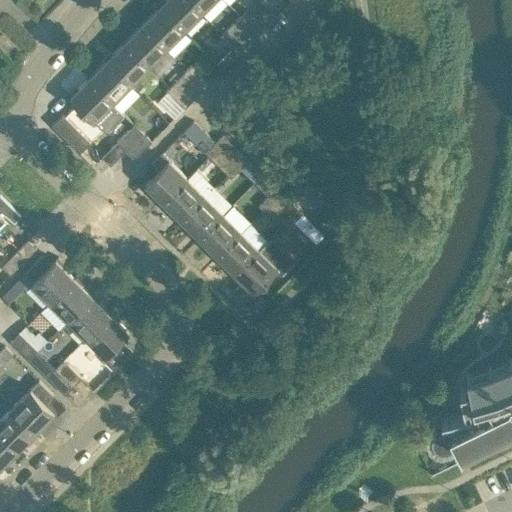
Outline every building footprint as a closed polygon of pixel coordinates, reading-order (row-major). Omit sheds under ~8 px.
[(184,29),(201,11),(190,0),(164,0),(160,5),(184,29)] [(190,0),(201,11),(211,0),(190,0)] [(166,46),(184,29),(160,5),(142,23),(166,46)] [(267,6),(259,14),(267,23),(276,15),(267,6)] [(255,36),(264,27),(246,9),(238,17),(255,36)] [(247,44),(255,36),(238,17),(229,26),(247,44)] [(148,64),(166,46),(142,23),(124,41),(148,64)] [(238,53),(247,44),(229,26),(220,35),(238,53)] [(137,75),(148,64),(124,41),(106,59),(130,82),(137,90),(145,82),(137,75)] [(112,100),(130,82),(106,59),(89,76),(112,100)] [(202,89),(211,81),(193,63),(184,71),(202,89)] [(194,97),(202,89),(184,71),(176,79),(194,97)] [(119,107),(112,100),(89,76),(71,94),(69,92),(68,93),(101,126),(119,107)] [(185,107),(194,97),(176,79),(167,89),(185,107)] [(63,112),(52,123),(53,123),(80,151),(91,140),(63,112)] [(190,133),(206,148),(216,138),(195,119),(172,144),(177,148),(190,133)] [(111,164),(143,131),(134,122),(116,140),(117,140),(102,155),(111,164)] [(134,158),(152,140),(143,131),(111,164),(126,149),(134,158)] [(215,161),(233,142),(223,132),(205,150),(215,161)] [(224,169),(242,151),(233,142),(215,161),(224,169)] [(231,176),(249,158),(242,151),(224,169),(231,176)] [(164,200),(188,176),(169,158),(146,182),(164,200)] [(182,218),(206,194),(188,176),(164,200),(182,218)] [(268,213),(286,195),(277,186),(259,204),(268,213)] [(21,214),(0,193),(0,219),(4,215),(12,223),(21,214)] [(200,236),(224,212),(206,194),(182,218),(200,236)] [(276,221),(295,204),(286,195),(268,213),(276,221)] [(285,229),(303,211),(295,204),(276,221),(285,229)] [(218,253),(242,230),(224,212),(200,236),(218,253)] [(236,271),(260,247),(242,230),(218,253),(236,271)] [(236,271),(254,290),(277,267),(283,272),(295,260),(271,236),(260,247),(236,271)] [(36,247),(29,239),(28,238),(10,256),(18,265),(36,247)] [(59,256),(58,255),(52,262),(43,253),(25,271),(34,280),(32,281),(51,300),(75,276),(57,258),(59,256)] [(11,273),(18,265),(10,256),(2,264),(11,273)] [(69,318),(93,294),(75,276),(51,300),(69,318)] [(88,336),(111,313),(93,294),(69,318),(64,323),(70,330),(76,325),(88,336)] [(133,349),(121,338),(129,330),(111,313),(88,336),(105,354),(102,357),(113,368),(133,349)] [(11,340),(29,358),(38,349),(20,331),(11,340)] [(1,364),(13,352),(5,345),(0,349),(0,374),(6,368),(1,364)] [(511,357),(498,364),(470,373),(470,372),(467,373),(470,384),(460,386),(465,409),(442,414),(442,416),(445,429),(446,429),(446,431),(438,432),(434,436),(432,440),(432,445),(434,449),(438,452),(443,454),(448,452),(459,447),(462,452),(511,427),(511,357)] [(82,378),(64,360),(56,368),(74,386),(82,378)] [(66,395),(74,386),(56,368),(47,376),(66,395)] [(46,401),(54,393),(39,378),(10,407),(34,431),(55,410),(46,401)] [(0,429),(18,447),(34,431),(10,407),(0,417),(0,429)] [(0,463),(1,465),(18,447),(0,429),(0,463)]
